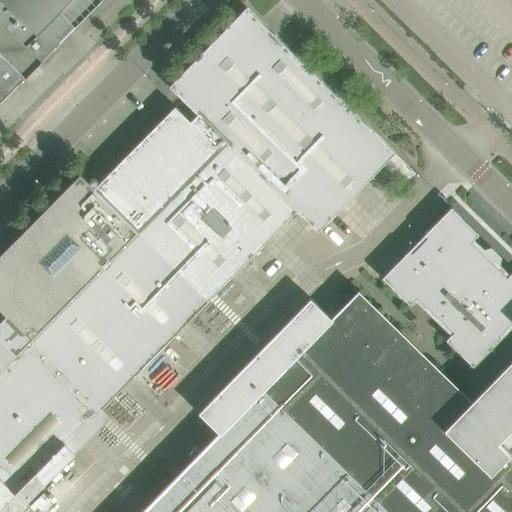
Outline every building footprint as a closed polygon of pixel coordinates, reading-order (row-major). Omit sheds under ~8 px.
[(0,0),(0,20),(42,61),(102,0),(0,0)] [(170,86),(170,87),(193,110),(199,115),(200,114),(251,164),(250,165),(297,211),(318,232),(383,166),(403,185),(415,173),(395,153),(277,37),(260,20),(247,8),(170,86)] [(0,103),(25,78),(0,54),(0,103)] [(0,511),(17,494),(27,504),(75,454),(111,417),(102,409),(135,375),(162,347),(297,211),(250,165),(251,164),(200,114),(199,115),(193,110),(186,117),(175,107),(157,125),(94,189),(80,175),(4,252),(0,256),(0,511)] [(176,479),(143,511),(511,511),(511,272),(510,274),(474,239),(479,234),(452,208),(452,207),(383,278),(410,305),(415,300),(451,335),(446,340),(473,366),(511,326),(511,362),(468,407),(355,296),(360,291),(359,290),(331,319),(310,299),(198,413),(220,434),(176,479)]
